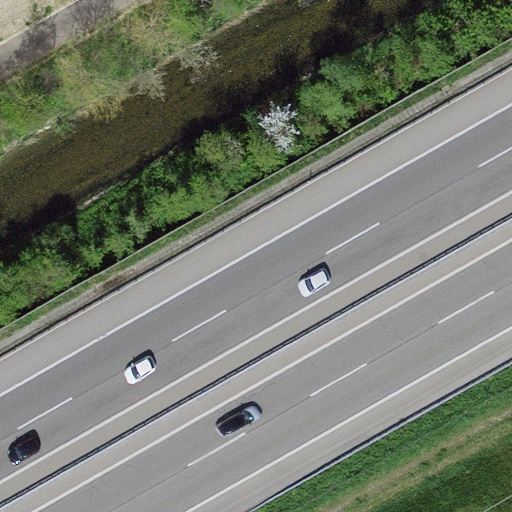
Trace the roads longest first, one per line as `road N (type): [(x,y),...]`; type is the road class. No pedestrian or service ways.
road 1 (motorway): [(511,148),(0,438)]
road 2 (motorway): [(107,511),(511,281)]
road 3 (track): [(344,511),(511,416)]
road 4 (track): [(0,62),(111,0)]
